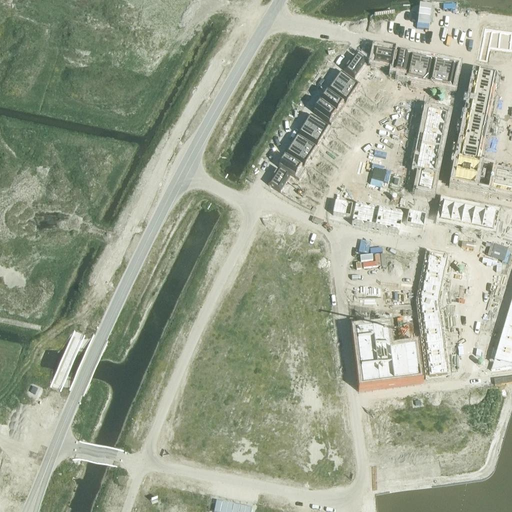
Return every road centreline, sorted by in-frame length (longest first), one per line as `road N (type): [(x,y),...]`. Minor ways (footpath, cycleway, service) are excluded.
road 1 (track): [(129,511),(201,320),(262,197),(259,184),(348,50),(358,39),(466,61)]
road 2 (tertiary): [(280,0),(182,170),(76,397)]
road 3 (track): [(472,16),(439,194),(412,282),(424,389)]
road 4 (track): [(262,197),(339,236),(366,501)]
road 5 (residential): [(121,458),(329,501),(366,501),(367,511)]
road 6 (track): [(511,377),(353,398)]
road 7 (unknown): [(312,223),(382,103)]
